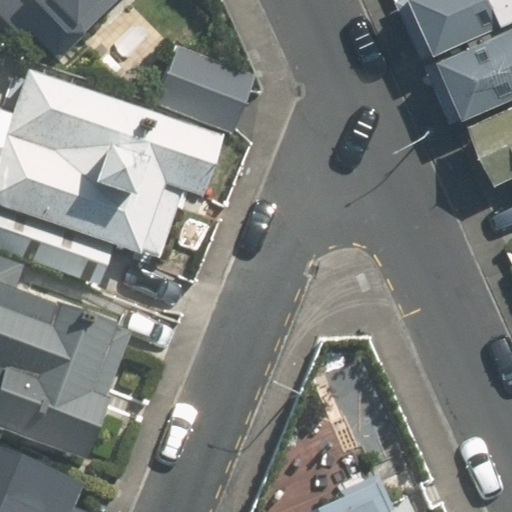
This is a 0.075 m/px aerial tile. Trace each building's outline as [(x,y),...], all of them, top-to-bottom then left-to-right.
[(45,62),(108,0),(0,0),(0,32),(5,38),(13,31),(45,62)] [(511,0),(417,0),(441,49),(472,33),(474,39),(445,53),(473,113),(511,95),(511,0)] [(146,103),(223,131),(243,76),(166,47),(146,103)] [(110,251),(135,261),(136,258),(154,264),(179,198),(199,206),(222,144),(32,71),(13,122),(0,117),(0,250),(96,287),(110,251)] [(511,104),(470,123),(496,181),(511,174),(511,104)] [(0,437),(83,471),(111,404),(105,401),(130,338),(112,330),(114,324),(103,319),(109,305),(54,282),(46,304),(0,285),(0,437)] [(0,511),(71,511),(62,508),(72,482),(0,452),(0,511)] [(395,511),(381,481),(309,511),(395,511)]
